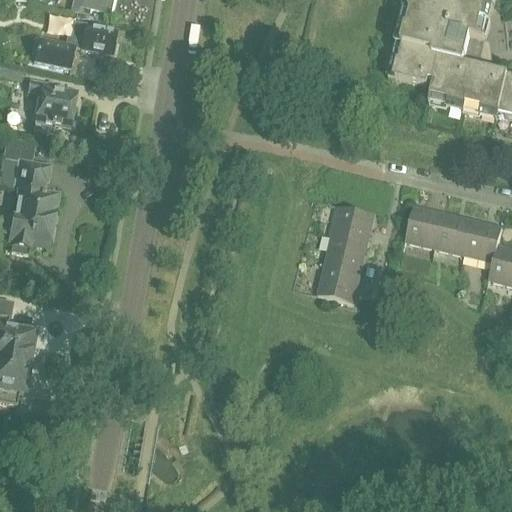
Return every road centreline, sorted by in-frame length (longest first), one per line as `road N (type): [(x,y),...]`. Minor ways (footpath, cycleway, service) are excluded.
road 1 (tertiary): [(93,511),(184,0)]
road 2 (residential): [(511,204),(382,175)]
